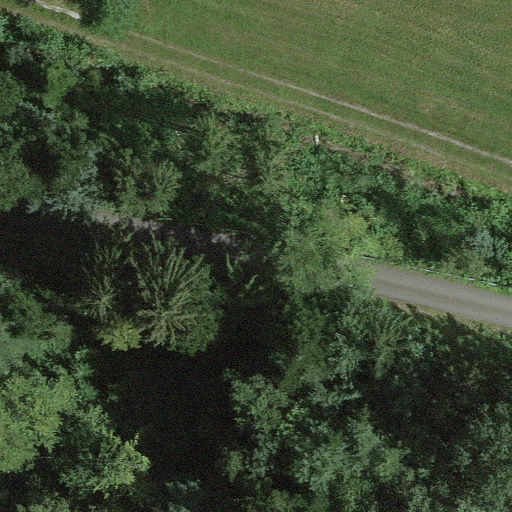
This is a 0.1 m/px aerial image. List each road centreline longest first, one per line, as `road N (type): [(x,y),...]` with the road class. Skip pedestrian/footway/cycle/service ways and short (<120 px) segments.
road 1 (track): [(0,8),(511,179)]
road 2 (unclassified): [(0,236),(511,326)]
